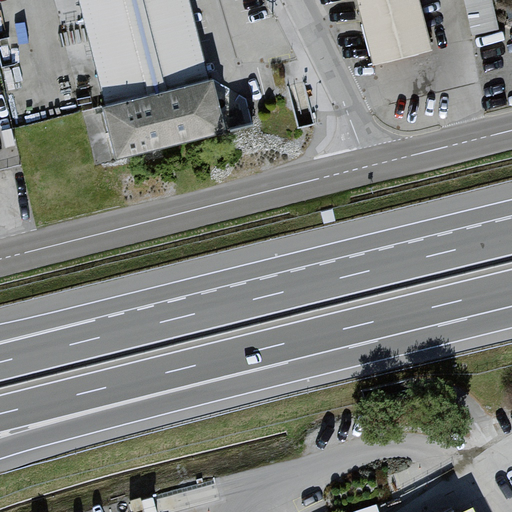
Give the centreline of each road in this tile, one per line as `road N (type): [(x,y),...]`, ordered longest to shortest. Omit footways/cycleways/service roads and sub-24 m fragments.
road 1 (tertiary): [(0,256),(365,165)]
road 2 (motorway): [(170,371),(511,288)]
road 3 (motorway): [(511,234),(230,303)]
road 4 (motorway): [(230,303),(0,360)]
road 5 (motorway): [(230,303),(0,338)]
road 6 (motorway): [(0,441),(170,371)]
road 7 (residential): [(296,0),(365,165)]
road 8 (motorway): [(0,414),(170,371)]
road 9 (tertiary): [(365,165),(511,129)]
